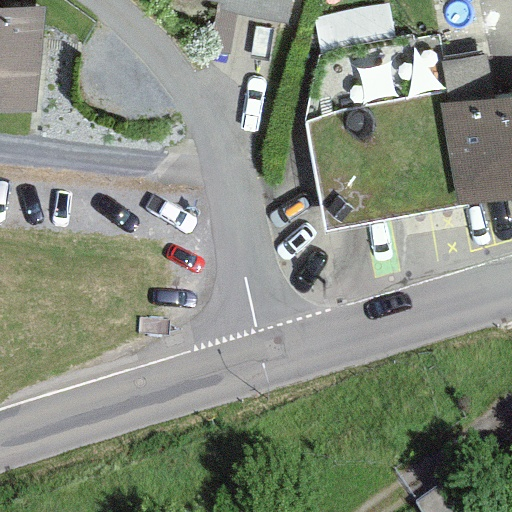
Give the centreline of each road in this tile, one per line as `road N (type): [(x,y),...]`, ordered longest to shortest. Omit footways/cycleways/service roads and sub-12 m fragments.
road 1 (unclassified): [(264,361),(219,133),(171,65),(108,0)]
road 2 (primary): [(0,442),(264,361)]
road 3 (primary): [(264,361),(511,287)]
